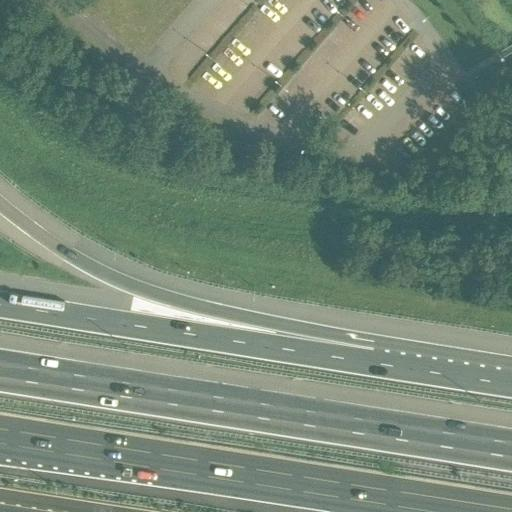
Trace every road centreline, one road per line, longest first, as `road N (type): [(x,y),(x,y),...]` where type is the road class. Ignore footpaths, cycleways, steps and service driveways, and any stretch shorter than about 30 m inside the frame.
road 1 (motorway): [(511,450),(0,369)]
road 2 (motorway): [(0,435),(480,511)]
road 3 (motorway): [(369,362),(135,289),(0,206)]
road 4 (motorway): [(369,362),(0,305)]
road 5 (motorway): [(511,385),(369,362)]
